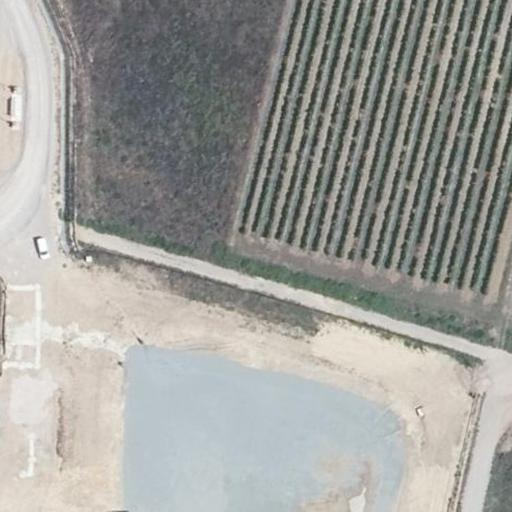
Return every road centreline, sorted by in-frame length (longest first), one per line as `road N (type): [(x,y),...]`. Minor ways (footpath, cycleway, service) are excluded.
road 1 (unknown): [(0,218),(363,324),(511,384)]
road 2 (track): [(511,385),(492,401),(468,511)]
